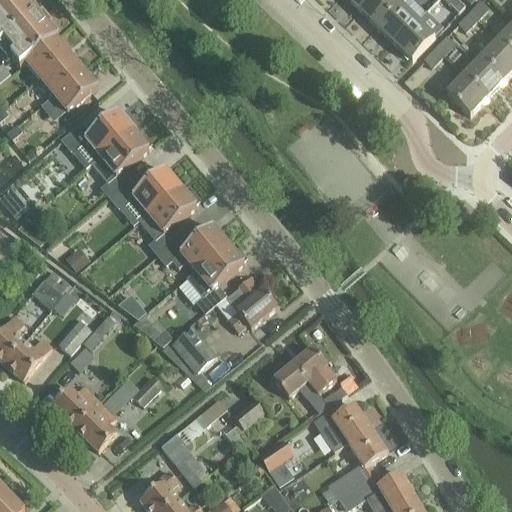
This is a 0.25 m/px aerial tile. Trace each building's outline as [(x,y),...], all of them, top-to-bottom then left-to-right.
[(0,0),(0,47),(1,49),(5,46),(15,58),(11,61),(20,73),(27,68),(57,42),(59,41),(49,28),(53,25),(43,12),(38,16),(29,5),(34,1),(32,0),(0,0)] [(345,0),(361,14),(374,0),(345,0)] [(391,0),(374,0),(361,14),(378,31),(400,8),(401,9),(408,1),(406,0),(394,0),(393,1),(391,0)] [(456,0),(441,0),(432,10),(440,18),(451,8),(459,16),(465,9),(456,0)] [(481,5),(470,17),(478,25),(490,13),(481,5)] [(400,8),(378,31),(395,48),(418,25),(401,9),(400,8)] [(478,25),(470,17),(458,29),(467,37),(478,25)] [(418,25),(395,48),(413,65),(435,42),(418,25)] [(511,30),(499,44),(511,56),(511,30)] [(447,41),(436,53),(443,60),(455,48),(447,41)] [(71,59),(57,42),(27,68),(40,84),(71,59)] [(482,62),(505,84),(511,77),(511,56),(499,44),(482,62)] [(432,72),(443,60),(436,53),(424,64),(432,72)] [(85,76),(71,59),(40,84),(54,101),(85,76)] [(505,84),(482,62),(464,80),(488,102),(505,84)] [(3,70),(0,72),(0,79),(5,85),(11,79),(3,70)] [(54,101),(68,118),(98,92),(85,76),(54,101)] [(464,80),(447,97),(470,120),(488,102),(464,80)] [(0,128),(10,120),(4,114),(0,117),(0,128)] [(101,163),(134,135),(118,116),(91,139),(83,129),(63,145),(72,155),(85,144),(100,162),(101,163)] [(18,130),(8,139),(13,145),(23,137),(18,130)] [(101,163),(100,162),(92,169),(108,188),(103,193),(111,203),(131,186),(123,177),(150,154),(148,152),(151,149),(144,140),(140,143),(134,135),(101,163)] [(131,186),(111,203),(119,213),(133,201),(148,220),(149,220),(182,192),(166,173),(138,196),(131,186)] [(149,220),(148,220),(140,226),(156,246),(151,250),(159,260),(178,243),(170,234),(198,211),(196,209),(199,206),(192,197),(188,200),(182,192),(149,220)] [(29,213),(12,193),(0,204),(17,223),(29,213)] [(30,224),(18,233),(41,251),(48,245),(30,224)] [(178,243),(159,260),(168,270),(173,266),(179,273),(188,266),(196,276),(196,277),(229,249),(213,230),(186,253),(178,243)] [(0,238),(0,265),(12,247),(0,238)] [(196,277),(196,276),(187,283),(203,302),(198,307),(206,317),(226,301),(218,291),(245,268),(243,266),(247,263),(239,254),(235,257),(229,249),(196,277)] [(80,251),(66,263),(77,276),(91,265),(80,251)] [(54,274),(50,279),(46,284),(45,284),(32,299),(52,315),(72,290),(64,283),(60,288),(57,285),(61,280),(54,274)] [(253,282),(237,294),(227,303),(237,315),(237,316),(238,317),(229,325),(239,337),(248,329),(251,333),(277,312),(272,307),(273,306),(263,294),(253,282)] [(132,299),(119,310),(138,324),(147,317),(132,299)] [(84,349),(85,350),(71,367),(81,376),(95,359),(91,355),(121,322),(114,316),(84,349)] [(16,319),(0,337),(0,364),(5,369),(26,344),(17,337),(26,327),(16,319)] [(92,336),(80,326),(60,350),(71,360),(92,336)] [(218,361),(205,346),(193,331),(172,348),(170,346),(163,353),(204,394),(211,388),(201,375),(218,361)] [(165,334),(156,342),(164,351),(173,343),(165,334)] [(26,344),(5,369),(24,385),(37,370),(54,349),(44,342),(36,352),(26,344)] [(313,352),(294,368),(319,399),(337,385),(326,372),(328,370),(313,352)] [(301,393),(320,418),(329,411),(324,405),(319,399),(294,368),(274,384),(287,400),(289,402),(301,393)] [(186,379),(178,385),(183,391),(191,384),(186,379)] [(128,383),(103,409),(101,407),(75,433),(99,456),(118,437),(110,430),(117,423),(114,420),(134,401),(144,411),(163,391),(153,381),(140,394),(128,383)] [(52,410),(75,433),(101,407),(85,391),(78,398),(71,391),(52,410)] [(333,397),(324,405),(329,411),(336,406),(348,398),(342,391),(333,398),(333,397)] [(219,404),(195,424),(202,433),(210,426),(211,428),(228,414),(219,404)] [(235,422),(244,434),(265,418),(255,406),(235,422)] [(333,419),(331,421),(334,425),(337,429),(350,447),(371,433),(352,406),(340,414),(339,415),(336,418),(335,418),(333,419)] [(387,458),(371,433),(350,447),(364,468),(329,491),(337,503),(376,477),(370,469),(387,458)] [(209,480),(176,440),(162,451),(195,491),(209,480)] [(284,445),(260,462),(270,477),(294,460),(284,445)] [(172,492),(179,487),(170,475),(151,490),(154,494),(140,505),(145,511),(169,511),(180,503),(172,492)] [(343,511),(347,511),(352,509),(366,501),(372,511),(396,511),(415,501),(400,477),(383,488),(376,477),(337,503),(343,511)] [(0,511),(20,511),(0,490),(0,511)] [(291,511),(275,491),(263,501),(270,511),(272,509),(274,511),(291,511)] [(421,511),(415,501),(396,511),(421,511)] [(192,511),(187,511),(180,503),(169,511),(201,511),(198,507),(192,511)]
